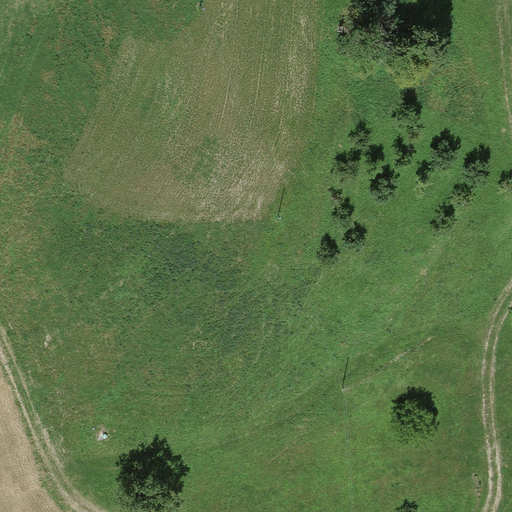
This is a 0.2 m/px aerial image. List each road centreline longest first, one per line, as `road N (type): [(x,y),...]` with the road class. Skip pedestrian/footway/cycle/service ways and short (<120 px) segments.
road 1 (track): [(480,511),(485,346),(511,296)]
road 2 (track): [(511,119),(505,85),(510,0)]
